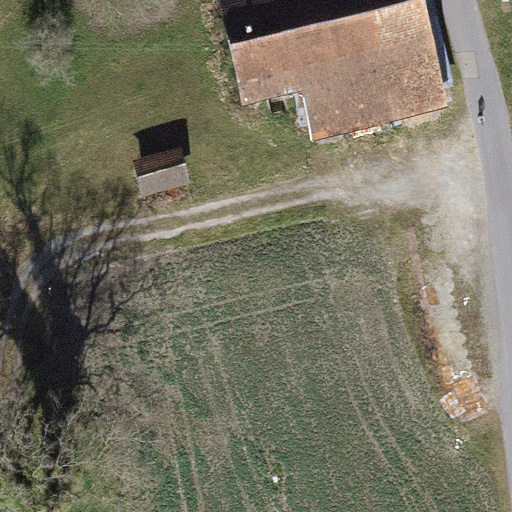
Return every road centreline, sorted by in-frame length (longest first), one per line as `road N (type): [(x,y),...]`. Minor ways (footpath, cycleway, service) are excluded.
road 1 (track): [(0,422),(30,296),(69,246),(493,140)]
road 2 (track): [(511,260),(463,0)]
